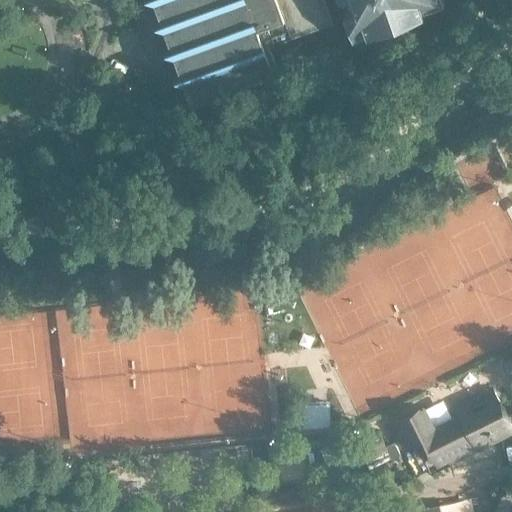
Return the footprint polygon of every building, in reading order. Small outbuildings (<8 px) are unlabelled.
[(332,19),(324,0),(154,0),(161,18),(155,20),(155,21),(155,22),(164,26),(171,45),(165,47),(165,48),(174,52),(181,72),(175,74),(174,75),(175,76),(183,80),(191,100),(278,69),(268,42),(332,19)] [(348,0),(351,6),(343,9),(358,46),(358,47),(373,41),(368,28),(424,8),(423,6),(438,0),(348,0)] [(402,415),(389,421),(390,423),(400,445),(421,435),(434,460),(445,455),(448,460),(511,428),(511,424),(507,416),(509,415),(501,399),(500,400),(499,398),(495,391),(482,398),(485,404),(474,410),(471,404),(457,410),(459,414),(453,418),(433,427),(422,405),(417,407),(416,406),(401,414),(402,415)] [(329,422),(327,409),(298,412),(299,425),(329,422)] [(392,459),(377,429),(360,437),(375,468),(392,459)]
